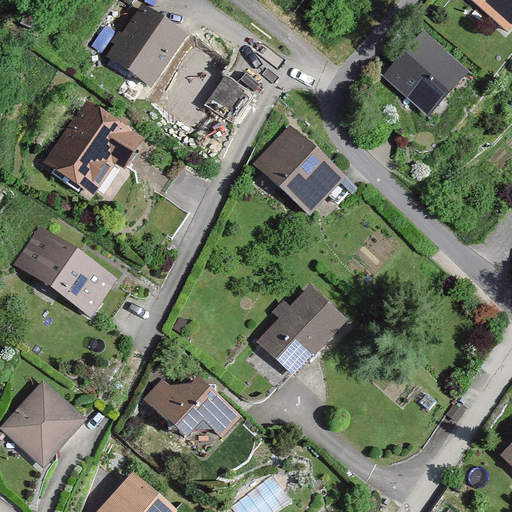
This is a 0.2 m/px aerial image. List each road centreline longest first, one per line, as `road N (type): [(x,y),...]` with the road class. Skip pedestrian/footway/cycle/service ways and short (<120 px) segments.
road 1 (residential): [(511,301),(368,161),(338,116),(339,84),(413,0)]
road 2 (residential): [(511,350),(411,511)]
